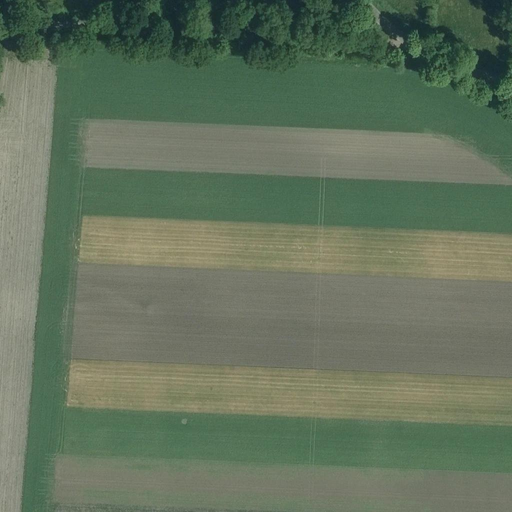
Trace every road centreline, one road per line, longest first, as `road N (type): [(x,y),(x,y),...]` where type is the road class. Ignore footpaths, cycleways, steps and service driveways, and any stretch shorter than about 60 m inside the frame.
road 1 (track): [(291,33),(0,26)]
road 2 (tertiary): [(511,87),(410,41),(363,0)]
road 3 (track): [(410,41),(384,47),(291,33)]
